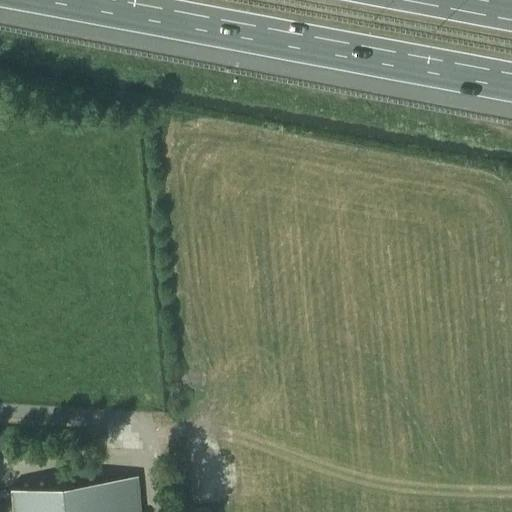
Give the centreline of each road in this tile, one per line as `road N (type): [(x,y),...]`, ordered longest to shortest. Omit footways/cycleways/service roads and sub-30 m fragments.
road 1 (motorway): [(61,0),(511,83)]
road 2 (unclassified): [(152,511),(139,423),(0,412)]
